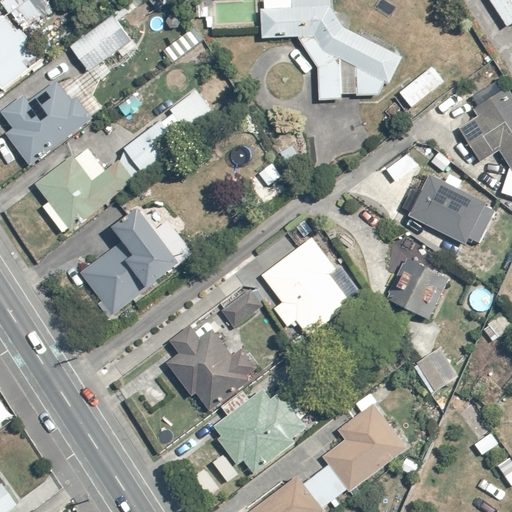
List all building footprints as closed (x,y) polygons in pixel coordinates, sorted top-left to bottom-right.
[(32,0),(31,0),(11,14),(7,17),(5,15),(0,18),(0,82),(5,89),(43,61),(21,31),(43,15),(32,0)] [(11,14),(31,0),(1,0),(11,14)] [(266,0),(267,10),(262,10),(263,38),(302,37),(302,39),(301,41),(315,62),(320,61),(319,100),(342,99),(347,94),(379,96),(387,81),(390,83),(404,56),(333,21),(332,0),(266,0)] [(511,0),(490,0),(508,27),(511,24),(511,0)] [(72,46),(90,72),(106,61),(117,76),(144,56),(116,15),(72,46)] [(197,27),(159,53),(170,69),(208,42),(197,27)] [(445,81),(432,66),(400,93),(413,108),(445,81)] [(104,111),(78,75),(61,88),(57,83),(30,102),(25,95),(3,112),(15,128),(8,133),(31,165),(104,111)] [(511,89),(510,86),(474,108),(479,117),(461,128),(482,162),(501,150),(511,166),(501,193),(511,197),(511,89)] [(124,146),(139,167),(149,160),(154,167),(169,156),(163,149),(213,112),(198,91),(124,146)] [(104,168),(88,147),(38,184),(51,201),(44,207),(65,235),(117,196),(112,189),(132,174),(119,157),(104,168)] [(412,151),(386,170),(398,186),(424,167),(412,151)] [(499,209),(432,172),(422,190),(415,186),(402,210),(466,245),(468,241),(479,246),(499,209)] [(112,317),(199,248),(175,218),(159,231),(141,208),(116,227),(125,239),(83,272),(104,299),(101,302),(112,317)] [(336,269),(313,237),(263,275),(284,302),(275,309),(288,327),(298,320),(310,335),(352,303),(330,274),(336,269)] [(452,274),(409,252),(387,297),(429,318),(452,274)] [(268,306),(254,286),(219,312),(233,331),(268,306)] [(495,343),(511,328),(511,322),(503,312),(483,328),(495,343)] [(242,345),(233,352),(215,328),(207,334),(199,323),(177,339),(184,348),(167,360),(187,388),(191,385),(211,413),(264,374),(242,345)] [(460,379),(435,338),(410,354),(435,394),(460,379)] [(215,463),(232,485),(237,481),(243,489),(259,477),(256,473),(295,442),(292,439),(311,424),(276,379),(250,399),(244,391),(223,408),(229,416),(215,426),(224,437),(221,440),(230,451),(215,463)] [(0,427),(15,416),(0,397),(0,427)] [(297,476),(250,511),(325,511),(327,511),(324,508),(348,489),(350,488),(352,490),(409,447),(375,403),(342,429),(348,438),(324,456),(331,464),(329,465),(304,485),(297,476)] [(500,444),(492,432),(474,444),(483,456),(500,444)] [(511,486),(511,459),(510,457),(497,466),(511,487),(511,486)] [(0,482),(0,511),(8,511),(17,506),(0,482)]
